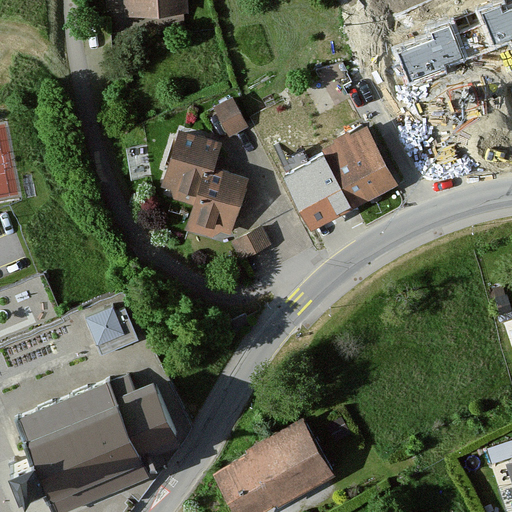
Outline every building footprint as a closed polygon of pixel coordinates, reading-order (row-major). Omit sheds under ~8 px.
[(121,0),(123,19),(187,15),(185,0),(121,0)] [(501,1),(478,9),(493,47),(510,40),(511,44),(511,3),(504,7),(501,1)] [(432,40),(402,51),(414,84),(445,73),(443,67),(463,59),(450,23),(429,31),(432,40)] [(395,47),(367,58),(372,71),(400,60),(395,47)] [(345,70),(322,82),(336,109),(359,97),(345,70)] [(305,89),(287,97),(300,125),(318,118),(305,89)] [(231,100),(212,110),(228,138),(246,128),(231,100)] [(327,153),(357,211),(402,188),(372,130),(327,153)] [(179,133),(163,187),(194,196),(210,142),(179,133)] [(327,153),(286,174),(315,232),(357,211),(327,153)] [(252,178),(205,164),(194,196),(183,233),(217,244),(219,236),(232,241),(252,178)] [(270,248),(263,232),(232,246),(240,262),(270,248)] [(121,308),(89,319),(100,349),(132,338),(121,308)] [(93,376),(5,409),(16,438),(0,444),(0,451),(14,488),(35,480),(47,511),(72,511),(158,479),(148,453),(170,445),(145,380),(101,397),(93,376)] [(308,419),(213,466),(236,511),(259,511),(336,473),(308,419)] [(511,439),(484,447),(490,467),(511,460),(511,439)]
